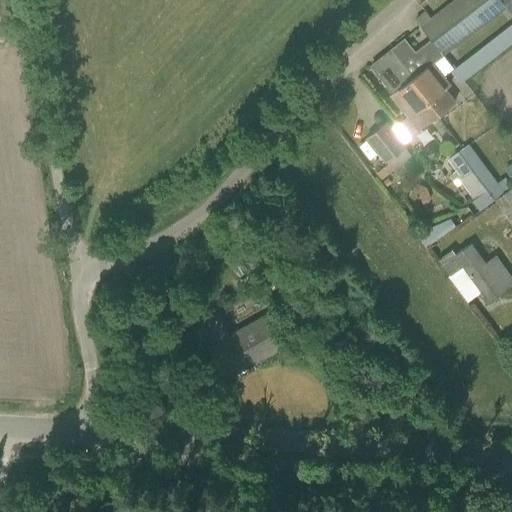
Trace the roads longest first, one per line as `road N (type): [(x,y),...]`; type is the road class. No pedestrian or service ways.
road 1 (unclassified): [(76,272),(146,247),(210,208),(343,53),(402,0)]
road 2 (tertiary): [(511,452),(99,430)]
road 3 (unclassified): [(76,272),(25,0)]
road 4 (unclassified): [(99,430),(76,272)]
